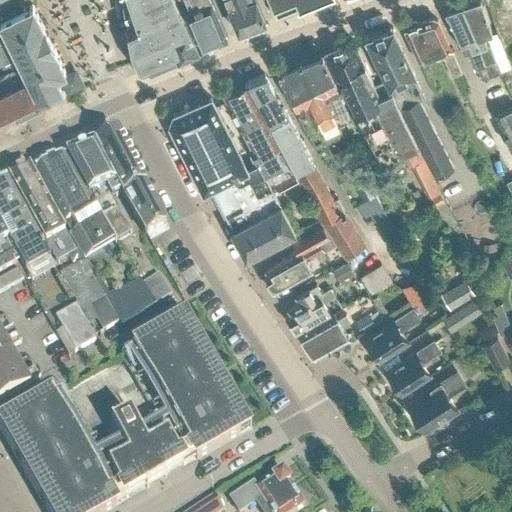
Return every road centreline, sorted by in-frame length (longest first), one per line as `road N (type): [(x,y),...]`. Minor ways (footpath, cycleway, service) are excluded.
road 1 (residential): [(320,410),(218,264),(129,101)]
road 2 (residential): [(387,0),(129,101)]
road 3 (residential): [(149,511),(320,410)]
road 4 (residential): [(372,481),(511,407)]
road 5 (residential): [(0,162),(129,101)]
